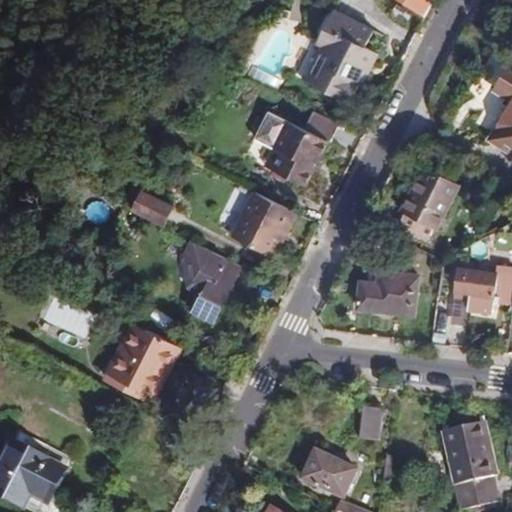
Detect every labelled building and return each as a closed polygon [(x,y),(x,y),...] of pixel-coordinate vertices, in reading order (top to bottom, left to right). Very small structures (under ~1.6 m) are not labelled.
[(401,0),(425,15),(434,0),(401,0)] [(323,67),(314,85),(349,104),(368,69),(371,70),(379,53),(366,48),(374,30),(334,10),(316,43),(323,46),(315,63),(323,67)] [(306,81),(314,85),(323,67),(315,63),(306,81)] [(511,68),(499,89),(511,97),(511,105),(491,138),(511,151),(511,68)] [(329,141),(328,140),(289,120),(275,147),(265,142),(256,160),(306,186),(329,141)] [(329,141),(354,153),(361,138),(335,126),(328,140),(329,141)] [(462,185),(423,165),(401,210),(405,212),(436,227),(439,229),(462,185)] [(176,205),(143,189),(133,208),(166,225),(176,205)] [(289,230),(298,213),(256,191),(233,236),(272,257),(286,229),(289,230)] [(436,227),(405,212),(399,223),(430,239),(436,227)] [(511,231),(505,231),(502,250),(511,251),(511,231)] [(224,255),(195,240),(187,254),(190,286),(201,292),(204,294),(224,255)] [(204,294),(201,292),(192,309),(215,320),(244,265),(224,255),(204,294)] [(496,296),(498,273),(458,270),(456,292),(496,296)] [(380,271),(379,284),(362,282),(359,309),(415,315),(419,276),(380,271)] [(179,345),(133,322),(107,372),(149,393),(157,398),(165,382),(161,380),(179,345)] [(184,348),(179,345),(161,380),(165,382),(184,348)] [(149,393),(107,372),(103,379),(145,400),(149,393)] [(382,408),(363,405),(358,437),(378,441),(382,408)] [(486,421),(442,431),(455,485),(456,485),(462,510),(500,501),(494,477),(498,476),(486,421)] [(167,439),(139,424),(120,462),(148,476),(167,439)] [(71,459),(20,433),(0,473),(0,495),(28,510),(32,511),(49,511),(56,498),(52,496),(71,459)] [(316,450),(303,478),(344,497),(357,469),(316,450)] [(368,511),(341,501),(337,510),(341,511),(368,511)]
